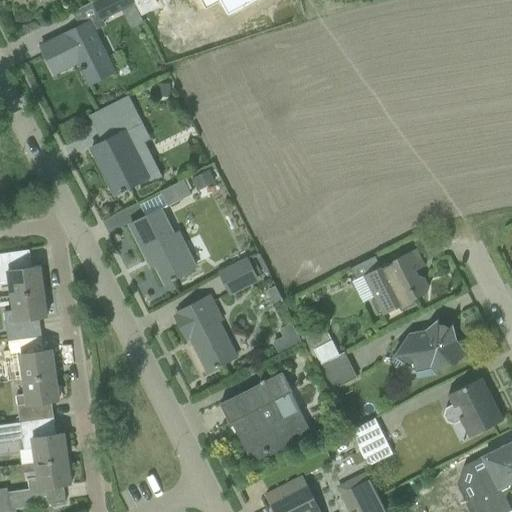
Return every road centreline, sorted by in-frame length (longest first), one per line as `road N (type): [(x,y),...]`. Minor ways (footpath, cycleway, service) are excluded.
road 1 (residential): [(73,224),(205,486)]
road 2 (residential): [(96,511),(56,227)]
road 3 (residential): [(0,79),(73,224)]
road 4 (unknown): [(484,276),(374,330)]
